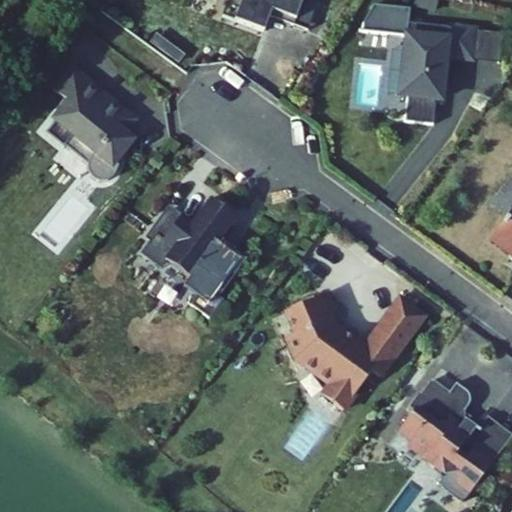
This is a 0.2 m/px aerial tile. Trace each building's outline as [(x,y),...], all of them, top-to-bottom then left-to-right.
[(225,0),(219,15),(260,33),(266,18),(290,29),(302,1),(300,0),(225,0)] [(302,1),(290,29),(304,35),(316,7),(302,1)] [(406,38),(407,25),(408,11),(374,8),(365,25),(364,35),(406,38)] [(475,33),(407,25),(406,38),(402,74),(410,75),(407,99),(405,124),(433,128),(435,102),(440,103),(445,59),(472,62),(475,33)] [(502,35),(475,33),(472,62),(499,65),(502,35)] [(135,145),(126,138),(138,122),(71,68),(51,93),(65,104),(48,126),(52,129),(112,175),(118,168),(135,145)] [(410,75),(402,74),(399,98),(407,99),(410,75)] [(115,177),(118,168),(112,175),(52,129),(45,137),(63,152),(65,150),(87,168),(87,172),(88,175),(90,178),(93,181),(95,183),(100,184),(104,184),(107,184),(112,181),(115,177)] [(232,272),(209,255),(215,247),(217,249),(218,248),(235,225),(228,219),(230,217),(217,208),(215,210),(209,205),(192,227),(182,220),(165,243),(156,237),(150,246),(141,258),(162,274),(168,266),(204,292),(191,309),(211,323),(224,304),(214,297),(232,272)] [(165,243),(182,220),(169,211),(146,243),(150,246),(156,237),(165,243)] [(511,212),(496,234),(511,245),(511,212)] [(239,263),(218,248),(217,249),(215,247),(209,255),(232,272),(239,263)] [(386,372),(414,335),(390,317),(380,330),(390,338),(381,350),(371,343),(361,335),(358,339),(348,331),(351,328),(342,321),(337,311),(342,309),(333,290),(292,308),(301,330),(298,332),(313,366),(319,363),(339,378),(329,391),(350,406),(379,367),(386,372)] [(414,335),(430,312),(406,294),(390,317),(414,335)] [(390,338),(380,330),(371,343),(381,350),(390,338)] [(473,386),(462,379),(455,388),(442,378),(431,393),(426,389),(415,404),(419,408),(406,425),(419,434),(416,438),(436,452),(437,459),(460,476),(458,478),(460,489),(471,497),(511,440),(511,425),(495,413),(485,425),(472,415),(471,407),(475,401),(476,399),(477,398),(477,396),(477,394),(477,392),(476,390),(475,389),(474,387),(473,386)]
